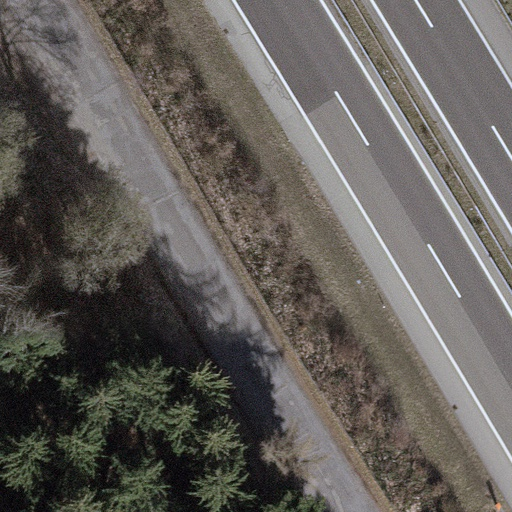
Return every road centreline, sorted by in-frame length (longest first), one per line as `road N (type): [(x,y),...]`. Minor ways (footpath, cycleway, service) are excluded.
road 1 (unclassified): [(43,0),(339,511)]
road 2 (motorway): [(278,0),(511,388)]
road 3 (motorway): [(511,153),(418,0)]
